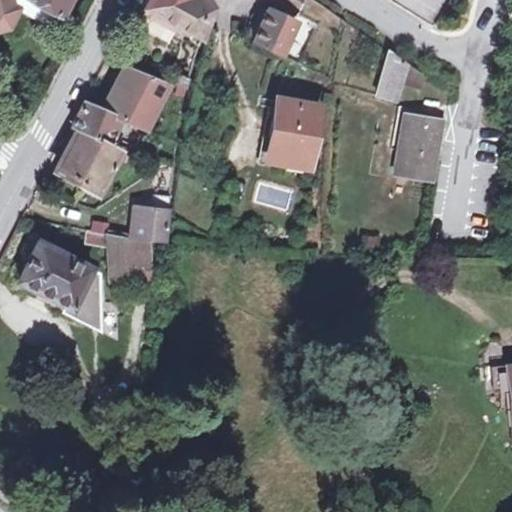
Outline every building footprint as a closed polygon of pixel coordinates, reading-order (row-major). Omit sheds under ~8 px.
[(9,0),(0,0),(0,27),(7,26),(17,9),(15,8),(10,5),(9,0)] [(9,0),(10,5),(15,8),(19,0),(32,0),(60,14),(67,0),(9,0)] [(32,0),(19,0),(15,8),(17,9),(51,29),(53,29),(60,14),(32,0)] [(151,0),(147,6),(205,35),(214,7),(209,0),(151,0)] [(303,0),(280,0),(299,12),(303,0)] [(254,45),(282,55),(296,18),(267,7),(254,45)] [(401,76),(404,61),(391,51),(378,95),(396,100),(401,76)] [(425,75),(404,61),(401,76),(417,86),(425,75)] [(79,130),(89,134),(110,144),(121,119),(148,127),(174,80),(132,64),(105,112),(85,103),(72,126),(79,130)] [(269,152),(304,158),(311,160),(320,106),(278,98),(269,152)] [(439,123),(402,117),(392,177),(429,182),(439,123)] [(121,152),(89,134),(79,130),(58,168),(98,192),(121,152)] [(133,241),(164,246),(170,203),(155,201),(152,215),(138,213),(133,241)] [(106,251),(106,236),(88,232),(86,245),(106,251)] [(106,236),(106,251),(104,285),(125,285),(128,239),(106,236)] [(133,241),(128,239),(125,285),(144,284),(147,243),(133,241)] [(99,279),(37,246),(15,286),(63,312),(68,315),(90,326),(99,309),(99,279)] [(68,315),(63,312),(60,318),(99,338),(99,331),(99,309),(90,326),(68,315)]
